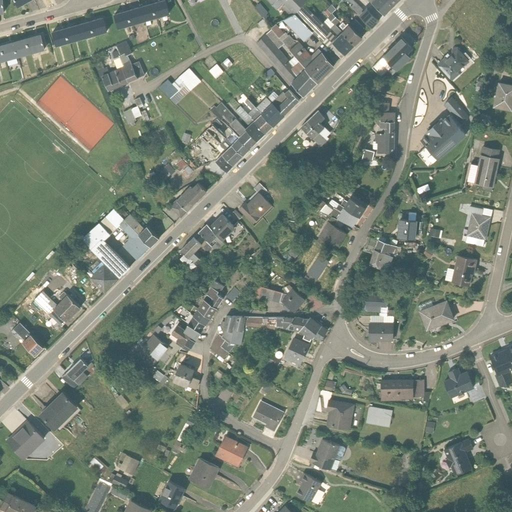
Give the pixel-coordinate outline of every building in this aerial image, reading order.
[(165,0),(162,0),(114,13),(118,28),(169,14),(165,0)] [(305,0),(279,0),(292,13),(305,0)] [(359,10),(362,6),(354,0),(348,0),(347,1),(359,10)] [(393,7),(385,0),(374,0),(371,3),(384,15),(393,7)] [(265,16),(269,12),(262,4),(258,8),(265,16)] [(303,5),(294,14),(327,47),(332,42),(336,38),(303,5)] [(371,28),(378,21),(366,8),(359,15),(371,28)] [(284,21),(304,41),(312,32),(293,15),(284,21)] [(103,17),(53,31),(57,46),(107,31),(103,17)] [(341,33),(354,45),(362,38),(349,26),(341,33)] [(256,43),(290,82),(301,73),(279,49),(284,44),(271,29),(256,43)] [(41,33),(0,45),(0,61),(45,49),(41,33)] [(332,42),(344,55),(354,45),(341,33),(336,38),(332,42)] [(413,49),(401,37),(378,60),(392,75),(411,57),(407,54),(413,49)] [(123,64),(129,60),(127,56),(132,54),(127,41),(115,46),(118,50),(113,52),(116,58),(115,59),(119,68),(124,66),(123,64)] [(289,50),(305,69),(313,62),(323,53),(319,49),(311,55),(299,42),(289,50)] [(469,62),(457,48),(446,58),(445,56),(436,64),(451,81),(460,74),(458,71),(469,62)] [(305,69),(317,83),(320,80),(322,78),(325,75),(335,67),(323,53),(313,62),(305,69)] [(232,64),(227,59),(220,65),(226,70),(232,64)] [(123,64),(124,66),(119,68),(108,72),(101,75),(102,76),(108,91),(137,78),(131,64),(129,60),(123,64)] [(101,75),(108,72),(106,67),(103,68),(101,61),(94,64),(100,77),(102,76),(101,75)] [(131,64),(137,78),(145,75),(139,61),(131,64)] [(223,73),(216,64),(208,71),(215,80),(223,73)] [(170,81),(161,89),(174,104),(201,81),(189,69),(172,84),(170,81)] [(290,82),(303,97),(317,83),(305,69),(301,73),(290,82)] [(511,84),(498,82),(493,107),(511,111),(511,84)] [(271,104),(282,117),(299,102),(288,91),(284,94),(282,93),(271,104)] [(469,117),(452,97),(444,105),(461,125),(469,117)] [(380,112),(389,112),(389,103),(377,101),(369,117),(380,127),(380,112)] [(230,125),(235,119),(221,104),(215,111),(230,125)] [(271,104),(262,114),(274,126),(282,117),(271,104)] [(157,119),(151,105),(137,110),(140,120),(143,124),(157,119)] [(137,110),(136,107),(123,112),(127,125),(140,120),(137,110)] [(318,111),(306,122),(318,134),(325,128),(319,123),(325,118),(318,111)] [(394,132),(395,113),(389,112),(380,112),(380,127),(384,128),(384,132),(394,132)] [(254,122),(266,134),(274,126),(262,114),(254,122)] [(466,135),(449,114),(443,119),(442,118),(425,132),(427,134),(420,139),(426,147),(418,154),(428,167),(466,135)] [(241,136),(245,131),(235,119),(230,125),(241,136)] [(341,125),(334,119),(326,126),(333,133),(341,125)] [(254,122),(245,131),(256,143),(266,134),(254,122)] [(318,134),(306,122),(300,128),(313,140),(318,134)] [(238,138),(250,149),(256,143),(245,131),(241,136),(238,138)] [(394,132),(384,132),(384,134),(375,134),(374,143),(377,143),(377,153),(393,154),(394,132)] [(230,146),(242,157),(250,149),(238,138),(230,146)] [(501,149),(483,145),(478,165),(475,181),(474,183),(493,187),(501,149)] [(222,155),(233,166),(242,157),(230,146),(222,155)] [(367,148),(364,158),(373,161),(376,150),(367,148)] [(215,162),(226,173),(233,166),(222,155),(215,162)] [(475,181),(478,165),(471,163),(468,180),(475,181)] [(176,201),(187,212),(205,193),(195,181),(176,201)] [(271,207),(259,193),(248,203),(246,201),(238,210),(252,225),(271,207)] [(338,213),(344,202),(331,195),(325,207),(338,213)] [(366,206),(350,196),(344,205),(360,215),(366,206)] [(168,207),(179,219),(187,212),(176,201),(168,207)] [(353,225),(360,215),(344,205),(336,216),(345,220),(353,225)] [(492,210),(469,205),(468,212),(471,213),(466,235),(486,239),(492,210)] [(81,238),(119,278),(129,267),(103,240),(123,220),(114,209),(81,238)] [(340,227),(345,220),(336,216),(332,214),(319,233),(339,245),(347,231),(340,227)] [(235,229),(221,215),(208,227),(217,237),(222,241),(235,229)] [(417,218),(399,216),(397,235),(415,238),(417,218)] [(208,227),(206,225),(198,233),(210,244),(217,237),(208,227)] [(138,234),(150,248),(159,239),(145,226),(138,234)] [(431,233),(442,234),(443,227),(432,226),(431,233)] [(123,248),(136,261),(150,248),(138,234),(123,248)] [(373,253),(378,239),(368,235),(363,249),(373,253)] [(201,246),(193,238),(180,251),(188,258),(201,246)] [(398,244),(378,239),(373,253),(369,262),(381,266),(384,260),(389,262),(390,259),(395,261),(398,244)] [(320,252),(309,269),(320,275),(331,258),(320,252)] [(477,258),(456,254),(451,281),(469,284),(472,273),(474,273),(477,258)] [(89,279),(104,294),(118,279),(104,264),(89,279)] [(284,290),(260,284),(256,289),(256,295),(279,300),(284,290)] [(213,285),(205,297),(218,306),(225,296),(219,292),(221,290),(213,285)] [(235,285),(227,294),(234,300),(242,291),(235,285)] [(306,298),(293,286),(282,298),(295,310),(306,298)] [(366,293),(365,310),(380,310),(380,315),(393,315),(396,315),(396,308),(387,307),(388,291),(377,290),(377,294),(366,293)] [(80,308),(67,295),(53,309),(66,322),(80,308)] [(41,303),(49,310),(55,303),(47,296),(41,303)] [(205,297),(198,306),(211,315),(218,306),(205,297)] [(447,299),(419,310),(427,331),(455,320),(447,299)] [(198,306),(193,313),(206,322),(211,315),(198,306)] [(193,313),(188,320),(201,330),(206,322),(193,313)] [(243,328),(247,314),(227,314),(223,327),(233,330),(234,327),(243,328)] [(287,326),(294,316),(277,315),(277,324),(283,324),(283,326),(287,326)] [(300,329),(309,316),(294,315),(294,316),(287,326),(300,329)] [(319,341),(329,327),(310,315),(309,316),(300,329),(319,341)] [(264,316),(249,316),(248,324),(263,325),(264,316)] [(188,320),(184,327),(197,336),(201,330),(188,320)] [(371,321),(369,321),(369,341),(379,341),(379,339),(393,340),(394,322),(393,322),(371,321)] [(44,348),(19,323),(13,329),(24,341),(21,342),(35,356),(44,348)] [(177,338),(189,347),(197,336),(184,327),(178,323),(172,331),(178,336),(177,338)] [(169,344),(154,331),(142,346),(157,357),(169,344)] [(219,332),(210,346),(224,356),(235,343),(219,332)] [(309,343),(294,336),(284,356),(300,363),(309,343)] [(511,369),(511,345),(489,355),(498,373),(495,374),(500,387),(511,382),(511,380),(508,371),(511,369)] [(281,359),(271,354),(267,360),(278,365),(281,359)] [(89,366),(81,358),(61,377),(73,389),(88,375),(83,371),(89,366)] [(195,366),(180,360),(173,378),(188,384),(195,366)] [(219,367),(214,373),(220,377),(226,368),(220,363),(217,366),(219,367)] [(475,387),(467,370),(461,373),(458,367),(448,371),(450,377),(444,379),(451,397),(475,387)] [(413,379),(381,380),(382,399),(413,398),(413,379)] [(272,385),(266,381),(262,388),(268,392),(272,385)] [(225,385),(218,396),(227,401),(234,390),(225,385)] [(477,387),(469,390),(471,396),(479,394),(477,387)] [(78,408),(62,391),(39,414),(55,430),(78,408)] [(285,411),(261,399),(253,416),(265,423),(264,425),(274,430),(285,411)] [(355,404),(329,399),(326,410),(329,410),(326,424),(350,429),(355,404)] [(392,411),(369,406),(367,422),(389,427),(392,411)] [(421,415),(413,413),(409,427),(417,429),(421,415)] [(45,440),(27,421),(6,441),(24,460),(45,440)] [(248,446),(224,436),(215,455),(238,468),(248,446)] [(340,446),(321,439),(316,452),(313,451),(309,462),(330,470),(340,446)] [(472,449),(468,439),(443,449),(454,475),(472,468),(466,452),(472,449)] [(128,455),(121,469),(135,476),(141,461),(128,455)] [(219,469),(198,459),(188,481),(208,490),(219,469)] [(321,484),(303,473),(299,480),(302,482),(295,494),(310,503),(321,484)] [(117,475),(114,483),(126,489),(130,481),(117,475)] [(185,491),(167,482),(158,501),(175,510),(185,491)] [(31,511),(35,506),(12,494),(3,511),(31,511)] [(147,511),(148,511),(127,503),(123,511),(147,511)]
